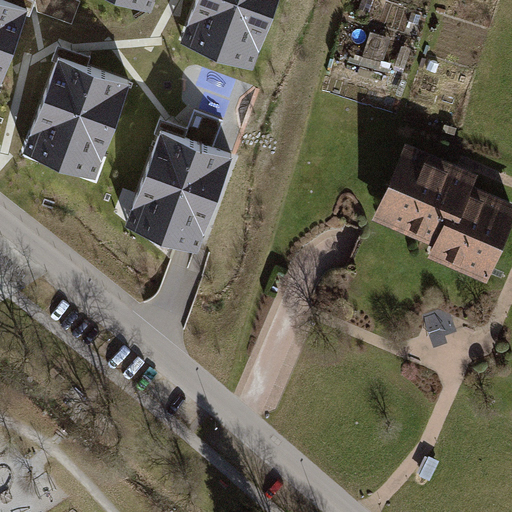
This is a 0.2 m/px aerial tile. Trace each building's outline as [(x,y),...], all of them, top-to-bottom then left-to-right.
[(0,0),(0,89),(30,5),(15,0),(0,0)] [(124,0),(149,9),(152,0),(124,0)] [(195,0),(182,35),(251,61),(273,0),(195,0)] [(29,151),(96,176),(131,82),(64,58),(29,151)] [(163,130),(127,222),(197,250),(233,158),(163,130)] [(426,253),(480,276),(510,208),(458,185),(465,170),(400,142),(369,212),(432,239),(426,253)]
